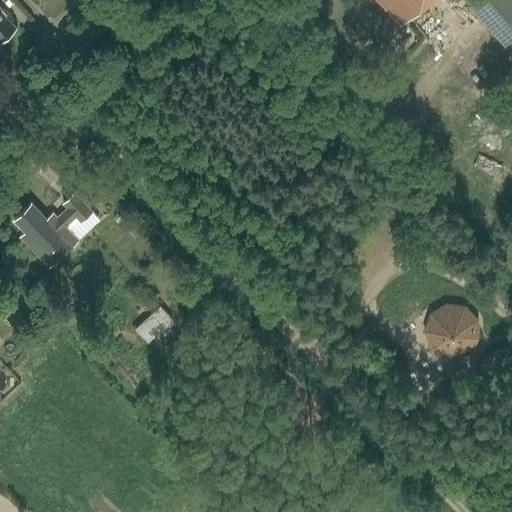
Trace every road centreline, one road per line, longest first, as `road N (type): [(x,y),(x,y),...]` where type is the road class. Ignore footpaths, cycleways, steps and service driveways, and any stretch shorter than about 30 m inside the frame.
road 1 (track): [(454,511),(46,79)]
road 2 (secondary): [(0,133),(114,0)]
